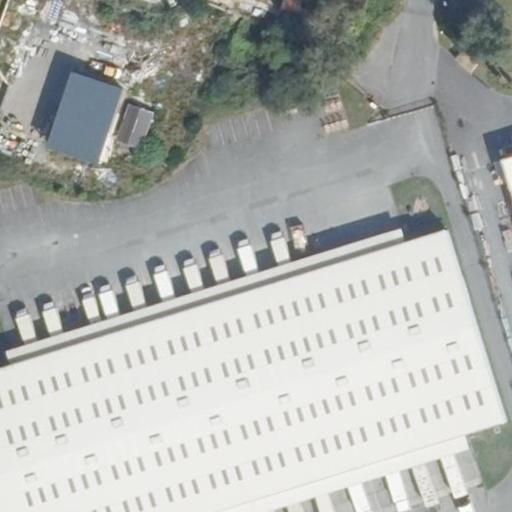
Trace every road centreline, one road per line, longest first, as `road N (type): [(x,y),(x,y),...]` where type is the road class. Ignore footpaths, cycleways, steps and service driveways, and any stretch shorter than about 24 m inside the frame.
road 1 (residential): [(424,155),(0,270)]
road 2 (residential): [(511,419),(424,155)]
road 3 (residential): [(424,155),(410,0)]
